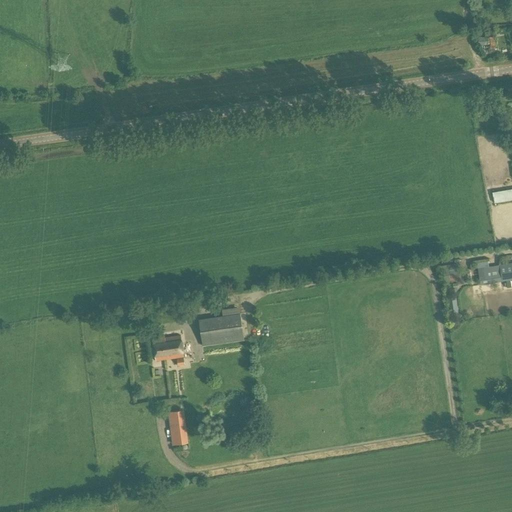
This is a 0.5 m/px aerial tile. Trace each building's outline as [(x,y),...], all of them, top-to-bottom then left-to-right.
[(511,187),(493,191),(495,202),(511,199),(511,187)] [(511,263),(499,265),(501,282),(511,279),(511,263)] [(176,304),(177,316),(187,315),(185,303),(176,304)] [(240,314),(199,320),(203,346),(244,340),(240,314)] [(165,335),(153,337),(156,361),(185,357),(182,335),(165,337),(165,335)] [(177,359),(178,366),(186,365),(185,358),(177,359)] [(186,440),(183,419),(169,421),(171,442),(186,440)]
